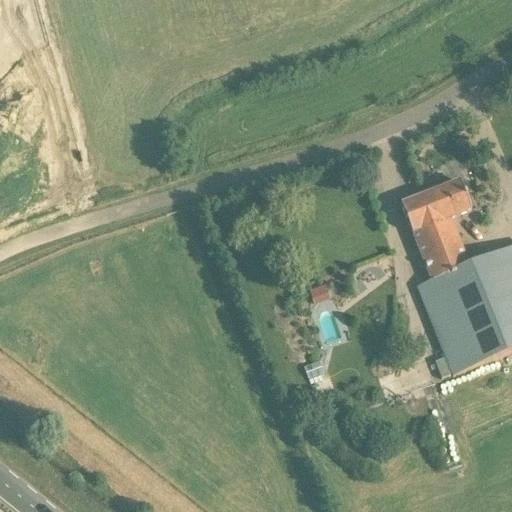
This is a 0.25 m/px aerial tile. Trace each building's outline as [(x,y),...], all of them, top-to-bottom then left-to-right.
[(470,215),(458,185),(426,199),(402,208),(413,237),(451,222),(470,215)] [(469,269),(451,222),(413,237),(431,284),(469,269)] [(373,234),(329,251),(336,270),(380,253),(373,234)] [(511,252),(469,269),(431,284),(416,290),(451,380),(511,355),(511,252)] [(315,307),(329,303),(326,293),(312,297),(315,307)] [(303,370),(308,382),(324,376),(319,364),(303,370)] [(311,390),(314,398),(321,395),(318,387),(311,390)]
